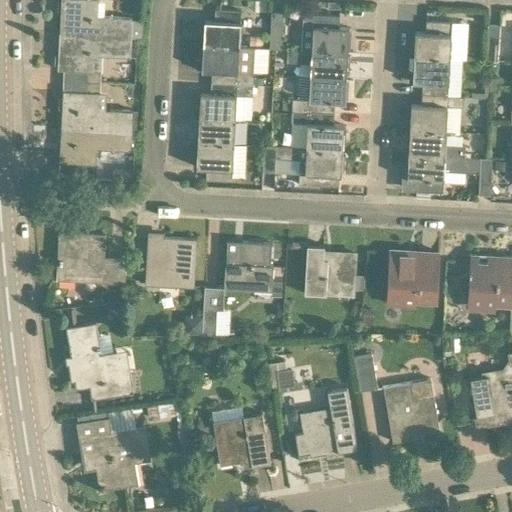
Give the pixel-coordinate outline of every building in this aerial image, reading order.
[(96,16),(97,0),(59,0),(58,34),(137,38),(141,39),(142,20),(131,19),(131,18),(96,16)] [(339,3),(327,2),(327,10),(338,10),(339,3)] [(202,45),(238,48),(240,11),(213,10),(213,22),(203,22),(203,25),(201,25),(200,43),(202,44),(202,45)] [(270,12),(268,49),(280,49),(282,13),(270,12)] [(302,14),(300,51),(346,53),(346,52),(348,52),(349,33),(347,33),(347,29),(337,29),(338,17),(338,15),(302,14)] [(414,31),(413,56),(449,58),(450,33),(450,22),(426,20),(425,32),(414,31)] [(487,25),(485,59),(497,60),(499,25),(498,25),(487,25)] [(58,34),(56,70),(62,70),(62,81),(84,82),(98,83),(99,72),(94,72),(94,57),(100,57),(129,58),(136,59),(136,57),(137,38),(58,34)] [(254,48),(238,48),(202,45),(201,49),(199,49),(198,68),(200,68),(200,71),(210,72),(210,82),(252,84),(254,48)] [(346,53),(300,51),(287,50),(287,62),(309,63),(309,76),(345,78),(345,75),(347,75),(348,56),(346,56),(346,53)] [(413,56),(412,81),(422,82),(421,94),(447,95),(447,83),(449,58),(413,56)] [(290,110),(290,112),(333,114),(334,102),(344,103),(344,99),(346,99),(347,80),(345,80),(345,78),(309,76),(308,101),(296,100),(291,100),(291,104),(290,110)] [(62,81),(59,127),(131,131),(132,112),(105,111),(97,110),(98,93),(98,83),(84,82),(62,81)] [(196,109),(196,115),(198,116),(197,118),(234,120),(243,121),(245,96),(251,96),(252,84),(210,82),(209,94),(199,93),(199,97),(197,97),(196,108),(196,109)] [(410,105),(409,129),(444,131),(446,106),(460,107),(462,107),(463,96),(459,96),(447,95),(421,94),(421,105),(410,105)] [(290,112),(290,124),(295,124),(306,124),(305,149),(341,151),(341,148),(343,148),(344,130),(342,130),(342,126),(333,126),(333,114),(290,112)] [(233,144),(234,120),(197,118),(197,121),(195,121),(194,140),(196,140),(196,142),(233,144)] [(59,127),(57,173),(94,175),(94,165),(95,149),(104,150),(130,151),(131,131),(59,127)] [(409,129),(408,154),(443,155),(464,157),(464,145),(443,144),(444,131),(409,129)] [(231,182),(233,144),(196,142),(196,146),(194,146),(193,165),(195,165),(195,169),(205,169),(204,181),(231,182)] [(275,172),(276,158),(276,147),(263,147),(262,172),(275,172)] [(341,151),(305,149),(276,147),(276,158),(298,159),(297,185),(337,187),(338,176),(339,176),(339,172),(341,172),(343,154),(340,154),(341,151)] [(407,169),(406,179),(416,179),(415,190),(415,191),(430,192),(441,192),(441,182),(441,180),(442,172),(465,173),(471,173),(478,173),(479,158),(479,157),(472,157),(464,157),(443,155),(408,154),(407,169)] [(478,173),(477,194),(489,195),(491,158),(479,158),(478,173)] [(494,161),(493,169),(510,170),(510,161),(494,161)] [(145,258),(144,284),(193,287),(196,238),(164,237),(160,236),(148,236),(148,231),(147,231),(145,258)] [(62,235),(59,280),(101,282),(123,284),(124,258),(102,256),(104,234),(86,233),(86,237),(62,235)] [(224,263),(223,288),(254,290),(254,282),(271,282),(271,280),(272,266),(270,265),(271,243),(241,241),(240,256),(226,255),(225,263),(224,263)] [(305,248),(303,295),(325,296),(326,289),(352,290),(355,291),(364,291),(365,275),(355,275),(353,274),(354,255),(322,253),(323,250),(323,247),(306,246),(305,248)] [(389,255),(386,299),(415,300),(435,301),(437,254),(419,253),(419,257),(389,255)] [(510,306),(509,329),(511,329),(511,257),(502,257),(501,263),(470,261),(467,303),(492,305),(510,306)] [(203,309),(202,335),(215,335),(216,310),(221,310),(222,310),(223,288),(203,287),(203,288),(203,300),(203,309)] [(194,288),(194,300),(203,300),(203,288),(194,288)] [(119,307),(108,303),(105,312),(116,316),(119,307)] [(373,309),(362,308),(361,325),(372,325),(373,309)] [(69,326),(65,327),(69,355),(70,355),(71,363),(68,364),(70,382),(72,381),(74,381),(87,379),(89,386),(91,398),(115,395),(132,392),(129,373),(123,373),(121,357),(101,360),(97,334),(95,322),(77,325),(69,326)] [(507,360),(501,369),(479,373),(480,377),(468,379),(475,417),(472,417),(472,418),(484,416),(486,427),(511,422),(511,329),(509,329),(510,333),(511,345),(511,351),(506,352),(507,360)] [(360,391),(377,388),(372,354),(355,356),(360,391)] [(270,387),(277,386),(277,388),(294,386),(292,369),(285,369),(284,361),(267,363),(270,387)] [(430,378),(383,386),(383,387),(392,442),(413,439),(413,436),(422,434),(439,431),(433,396),(431,380),(430,378)] [(302,432),(294,434),(297,455),(309,453),(309,456),(325,454),(327,454),(326,450),(336,448),(337,452),(342,451),(356,449),(349,404),(346,387),(326,390),(329,408),(318,409),(319,415),(299,418),(302,432)] [(177,401),(145,405),(148,421),(180,416),(177,401)] [(212,425),(196,427),(198,438),(214,436),(214,437),(218,464),(240,461),(250,459),(251,465),(269,462),(261,413),(243,416),(242,416),(211,421),(212,424),(212,425)] [(77,423),(76,423),(81,454),(92,452),(94,466),(95,469),(98,490),(134,484),(131,463),(135,462),(149,460),(143,426),(135,427),(126,429),(110,431),(110,430),(108,418),(106,418),(77,423)] [(191,444),(182,445),(183,453),(192,452),(191,444)]
